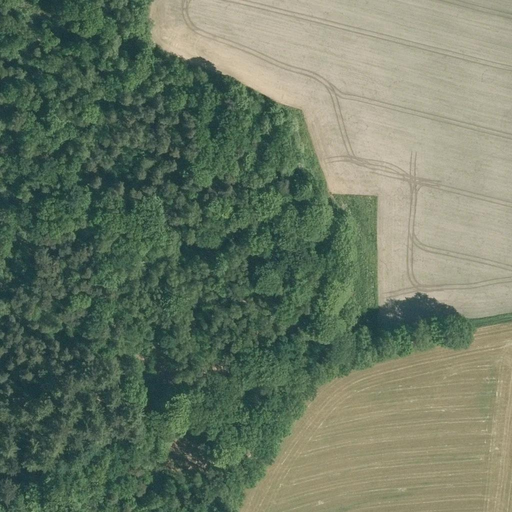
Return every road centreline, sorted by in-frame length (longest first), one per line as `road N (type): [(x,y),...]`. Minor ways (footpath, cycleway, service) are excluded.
road 1 (track): [(0,19),(149,83),(272,179),(311,262),(331,361)]
road 2 (track): [(0,116),(18,168),(83,235),(95,411),(89,511)]
road 3 (track): [(511,317),(331,361)]
road 4 (track): [(331,361),(221,480)]
